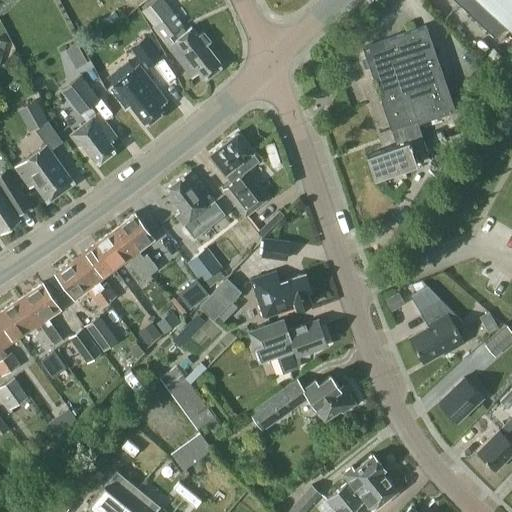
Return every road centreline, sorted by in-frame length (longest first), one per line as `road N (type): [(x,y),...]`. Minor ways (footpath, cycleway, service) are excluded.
road 1 (residential): [(475,511),(392,407),(271,64)]
road 2 (tertiary): [(0,276),(177,149),(271,64)]
